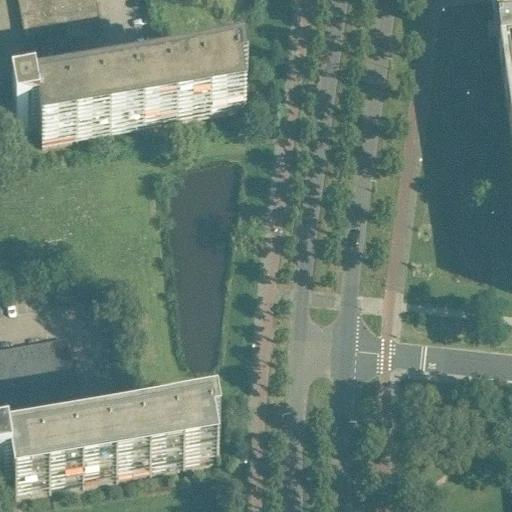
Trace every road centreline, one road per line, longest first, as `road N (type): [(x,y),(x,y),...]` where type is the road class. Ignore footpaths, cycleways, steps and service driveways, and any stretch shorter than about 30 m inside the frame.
road 1 (tertiary): [(337,0),(297,355)]
road 2 (tertiary): [(343,352),(387,0)]
road 3 (residential): [(511,369),(343,352)]
road 4 (tertiary): [(347,511),(343,352)]
road 5 (tertiary): [(297,355),(293,511)]
